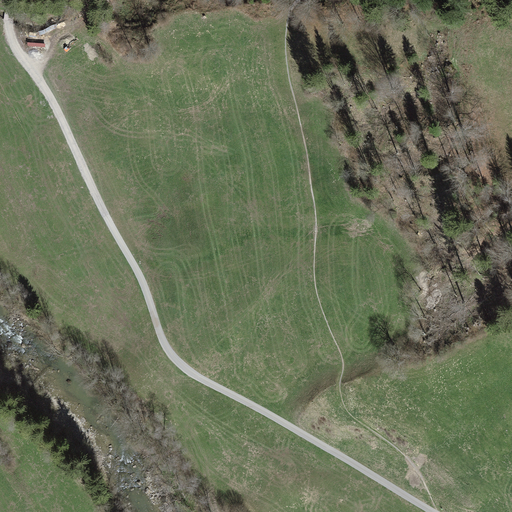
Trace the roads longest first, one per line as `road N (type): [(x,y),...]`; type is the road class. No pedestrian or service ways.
road 1 (residential): [(445,511),(186,365),(113,219)]
road 2 (residential): [(8,0),(14,36),(39,65),(113,219)]
